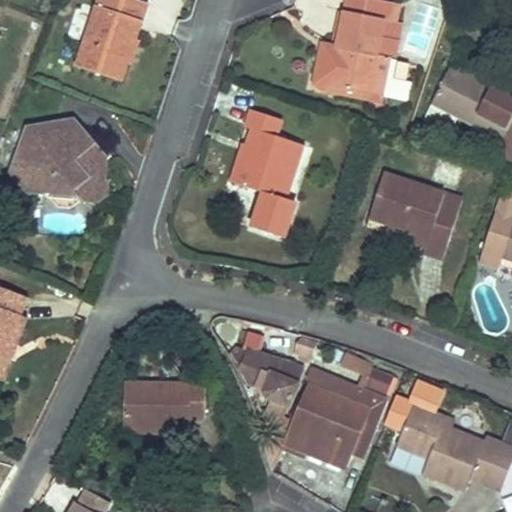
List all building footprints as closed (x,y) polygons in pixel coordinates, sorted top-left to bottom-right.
[(133,40),(146,4),(135,0),(98,0),(75,64),(119,82),(125,61),(118,59),(126,37),(133,40)] [(389,59),(398,23),(384,20),(389,2),(382,0),(362,0),(359,13),(340,8),(331,44),(324,42),(321,54),(312,59),(309,72),(314,82),(376,97),(386,59),(389,59)] [(359,13),(362,0),(342,0),(340,8),(359,13)] [(125,61),(132,64),(139,43),(133,40),(126,37),(118,59),(125,61)] [(321,54),(324,42),(317,40),(312,59),(321,54)] [(511,101),(446,64),(423,102),(492,141),(505,120),(511,123),(511,101)] [(262,192),(251,227),(283,239),(296,205),(284,200),(301,144),(276,136),(280,120),(246,108),(242,123),(247,125),(242,145),(249,148),(238,184),(262,192)] [(104,158),(69,116),(23,127),(7,172),(17,177),(17,182),(28,197),(41,199),(47,190),(71,193),(77,199),(83,205),(99,208),(107,197),(106,181),(97,169),(104,158)] [(507,167),(511,157),(511,123),(505,120),(492,141),(486,154),(507,167)] [(238,184),(249,148),(242,145),(235,143),(224,180),(238,184)] [(457,200),(380,172),(366,214),(382,220),(421,233),(418,241),(417,246),(439,253),(457,200)] [(494,211),(510,217),(511,211),(511,184),(504,182),(494,211)] [(47,190),(41,199),(77,199),(71,193),(47,190)] [(511,217),(510,217),(494,211),(481,250),(477,260),(494,267),(495,263),(510,268),(507,276),(511,278),(511,217)] [(421,233),(382,220),(379,228),(418,241),(421,233)] [(19,318),(25,301),(0,291),(0,380),(10,385),(18,361),(10,356),(14,344),(22,348),(31,323),(19,318)] [(249,330),(243,347),(261,353),(266,336),(249,330)] [(321,343),(302,338),(297,357),(316,362),(321,343)] [(289,395),(302,364),(261,353),(243,347),(235,364),(240,372),(244,374),(246,382),(261,388),(282,393),(289,395)] [(360,384),(313,366),(284,444),(306,452),(312,435),(351,450),(368,404),(380,408),(385,410),(397,379),(372,369),(374,364),(346,354),(341,367),(363,375),(360,384)] [(445,390),(417,380),(409,400),(394,394),(383,424),(406,433),(399,451),(430,463),(426,473),(424,478),(466,494),(471,481),(485,444),(456,432),(443,428),(447,417),(436,413),(445,390)] [(209,384),(126,381),(124,420),(162,422),(191,424),(190,416),(209,415),(209,384)] [(286,404),(289,395),(261,388),(259,392),(286,404)] [(368,404),(351,450),(369,456),(385,410),(380,408),(368,404)] [(456,432),(460,422),(447,417),(443,428),(456,432)] [(162,422),(124,420),(124,431),(162,433),(162,422)] [(501,493),(511,464),(511,421),(510,421),(502,443),(499,449),(485,487),(501,493)] [(351,450),(312,435),(306,452),(345,467),(351,450)] [(485,487),(499,449),(502,443),(488,438),(485,444),(471,481),(485,487)] [(430,463),(399,451),(395,461),(426,473),(430,463)] [(72,489),(66,501),(85,511),(91,511),(96,503),(72,489)] [(85,511),(66,501),(62,499),(53,511),(85,511)]
